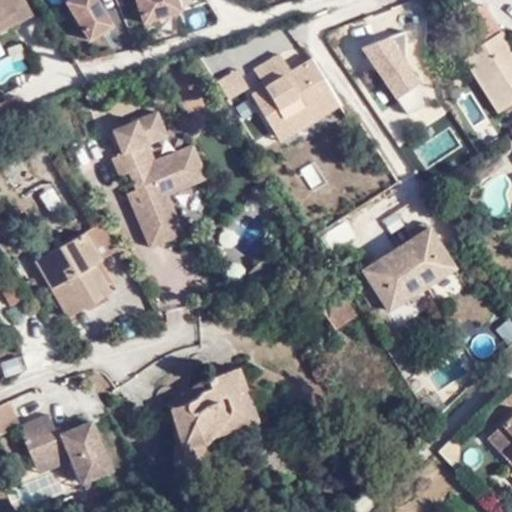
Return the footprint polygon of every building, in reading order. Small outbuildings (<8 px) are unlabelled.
[(8,0),(0,0),(0,17),(13,10),(8,0)] [(0,30),(28,14),(19,0),(8,0),(13,10),(0,17),(0,30)] [(89,47),(117,30),(98,0),(72,0),(63,5),(89,47)] [(178,0),(132,0),(145,31),(185,16),(178,0)] [(475,29),(484,43),(503,32),(486,5),(467,16),(475,29)] [(466,57),(480,79),(501,112),(511,105),(511,45),(503,32),(484,43),(475,29),(449,47),(458,61),(466,57)] [(434,102),(393,33),(363,50),(404,120),(434,102)] [(254,70),(262,88),(272,82),(290,72),(289,67),(282,54),(254,70)] [(472,83),(480,79),(466,57),(458,61),(472,83)] [(289,67),(290,72),(291,76),(274,87),(272,82),(262,88),(250,96),(267,126),(272,123),(281,140),(297,132),(290,116),(313,103),(318,112),(335,103),(309,59),(289,67)] [(233,69),(214,80),(226,99),(244,86),(233,69)] [(21,95),(0,100),(0,120),(26,112),(21,95)] [(337,107),(335,103),(318,112),(313,103),(290,116),(297,132),(337,107)] [(111,128),(122,154),(147,143),(147,144),(168,136),(158,109),(111,128)] [(277,143),(281,140),(272,123),(267,126),(277,143)] [(122,154),(113,158),(120,175),(130,172),(137,189),(128,193),(151,247),(183,233),(167,194),(207,178),(193,145),(154,162),(147,144),(147,143),(122,154)] [(424,228),(358,270),(384,310),(450,268),(424,228)] [(90,229),(76,238),(93,264),(108,255),(90,229)] [(93,264),(75,238),(30,266),(65,320),(111,290),(93,264)] [(298,261),(312,256),(307,246),(294,252),(298,261)] [(265,254),(246,272),(261,286),(280,267),(265,254)] [(360,320),(347,298),(334,307),(336,309),(327,316),(339,334),(360,320)] [(491,333),(473,340),(479,358),(498,351),(491,333)] [(201,469),(200,441),(200,426),(236,411),(234,378),(233,366),(204,378),(208,387),(195,392),(195,395),(187,399),(178,400),(175,391),(167,395),(167,402),(174,404),(178,409),(181,417),(183,426),(179,433),(167,437),(167,459),(173,459),(174,472),(201,469)] [(204,378),(175,391),(178,400),(187,399),(195,395),(195,392),(208,387),(204,378)] [(200,426),(200,441),(254,421),(234,378),(236,411),(200,426)] [(511,400),(484,423),(503,446),(510,438),(511,440),(511,400)] [(167,402),(167,437),(179,433),(183,426),(181,417),(178,409),(174,404),(167,402)] [(18,427),(39,473),(71,459),(81,483),(111,469),(90,422),(57,436),(48,414),(18,427)] [(511,440),(510,438),(503,446),(511,454),(511,453),(511,440)] [(354,483),(367,468),(358,459),(344,474),(354,483)]
